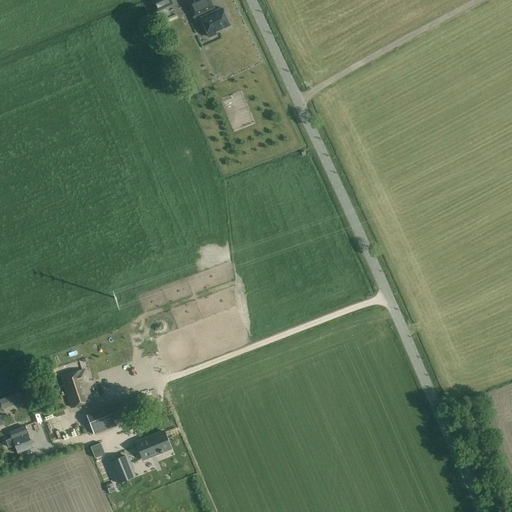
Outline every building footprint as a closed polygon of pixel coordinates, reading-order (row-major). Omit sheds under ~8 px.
[(169,14),(166,7),(172,4),(170,0),(159,0),(153,3),(160,18),(169,14)] [(213,7),(209,0),(193,0),(188,3),(196,21),(200,19),(209,37),(216,34),(216,32),(230,25),(222,8),(214,12),(212,7),(213,7)] [(178,29),(190,24),(187,18),(175,23),(178,29)] [(55,368),(48,370),(50,377),(57,375),(55,368)] [(86,382),(88,381),(85,370),(82,370),(61,376),(71,407),(92,400),(86,382)] [(143,370),(119,371),(120,381),(143,379),(143,370)] [(20,393),(1,399),(4,409),(23,402),(20,393)] [(145,393),(117,404),(122,416),(150,405),(145,393)] [(109,406),(86,415),(93,434),(116,425),(124,422),(122,416),(117,404),(117,403),(109,406)] [(30,422),(34,438),(73,426),(69,410),(30,422)] [(33,447),(25,427),(11,432),(13,438),(7,440),(9,447),(16,445),(19,453),(33,447)] [(170,448),(163,431),(135,442),(142,459),(170,448)] [(110,463),(118,483),(134,476),(126,456),(110,463)]
